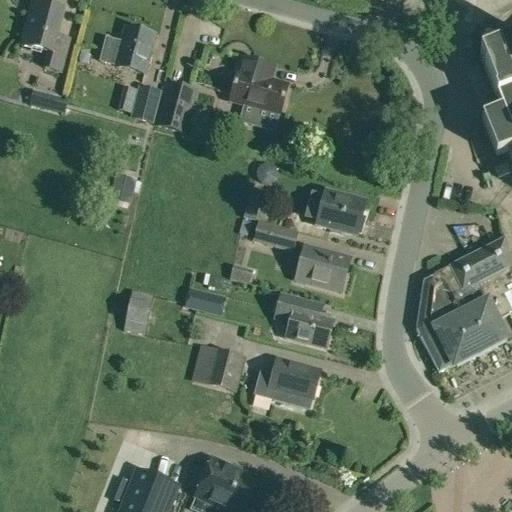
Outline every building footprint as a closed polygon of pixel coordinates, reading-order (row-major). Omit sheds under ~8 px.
[(492,17),(505,16),(503,0),(471,0),(475,51),(495,49),(492,17)] [(64,12),(32,4),(21,48),(48,55),(44,71),(60,75),(69,42),(57,39),(64,12)] [(144,76),(155,35),(125,28),(121,43),(121,44),(105,40),(99,65),(115,69),(144,76)] [(260,80),(264,67),(238,59),(234,74),(238,75),(230,103),(280,117),(288,88),(260,80)] [(166,84),(155,128),(186,137),(198,92),(166,84)] [(138,87),(130,120),(153,127),(162,93),(138,87)] [(60,100),(33,92),(29,107),(57,115),(60,100)] [(136,182),(114,177),(109,201),(131,206),(136,182)] [(511,182),(503,187),(511,204),(511,203),(511,182)] [(316,227),(357,237),(365,206),(324,195),(316,227)] [(246,204),(243,220),(254,222),(258,207),(246,204)] [(258,224),(253,245),(265,248),(293,255),(298,234),(270,227),(258,224)] [(449,370),(505,341),(495,321),(511,313),(511,312),(511,270),(504,241),(449,269),(434,277),(434,278),(423,284),(415,331),(438,375),(449,370)] [(341,295),(351,260),(303,247),(294,282),(341,295)] [(210,278),(208,287),(218,290),(220,280),(210,278)] [(188,291),(184,310),(207,315),(212,297),(188,291)] [(123,333),(144,337),(152,298),(132,293),(123,333)] [(317,319),(307,317),(310,305),(282,297),(277,314),(291,318),(285,340),(326,351),(334,324),(317,319)] [(200,348),(191,383),(237,394),(245,359),(200,348)] [(276,363),(271,381),(268,391),(274,392),(272,402),(309,412),(311,402),(313,402),(320,375),(276,363)] [(223,511),(248,511),(262,483),(211,461),(195,499),(196,500),(191,510),(196,511),(205,511),(209,505),(223,511)] [(168,511),(177,489),(136,473),(120,511),(168,511)]
